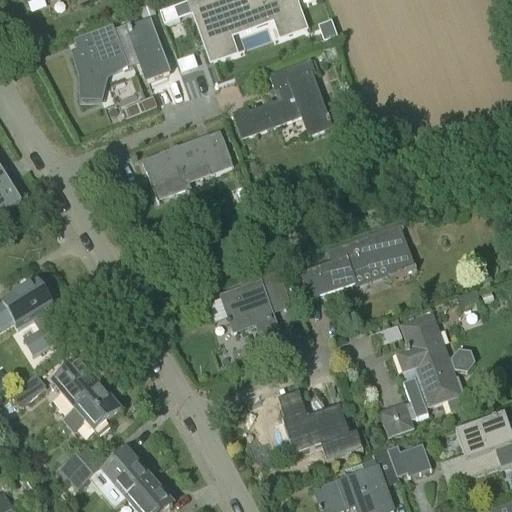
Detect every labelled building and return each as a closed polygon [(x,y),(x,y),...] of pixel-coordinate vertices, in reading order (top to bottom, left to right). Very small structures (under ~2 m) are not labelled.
[(24,0),(28,8),(47,1),(48,3),(55,0),(24,0)] [(162,0),(136,0),(141,11),(163,3),(162,0)] [(204,0),(187,6),(191,19),(192,19),(197,17),(213,63),(233,56),(225,34),(274,16),(282,39),(302,32),(290,0),(204,0)] [(156,18),(153,8),(140,13),(144,22),(156,18)] [(164,29),(180,23),(175,10),(160,16),(164,29)] [(141,66),(149,86),(170,78),(151,25),(130,33),(129,30),(114,36),(113,31),(92,39),(96,48),(73,57),(80,76),(94,70),(98,82),(141,66)] [(182,78),(198,72),(193,60),(178,65),(181,74),(182,78)] [(241,143),(257,137),(302,120),(310,141),(332,132),(312,80),(316,78),(311,64),(269,80),(274,94),(278,93),(282,103),(249,115),(248,112),(233,118),(241,143)] [(143,165),(153,195),(157,205),(190,192),(186,182),(209,174),(211,180),(234,172),(220,137),(143,165)] [(0,171),(0,221),(22,208),(0,171)] [(338,268),(303,280),(311,303),(357,286),(355,282),(383,272),(387,284),(414,275),(399,233),(334,256),(338,268)] [(259,283),(260,287),(221,301),(234,338),(257,329),(262,343),(278,337),(268,308),(286,302),(277,277),(259,283)] [(493,285),(490,277),(478,281),(481,290),(493,285)] [(52,312),(37,287),(0,310),(0,333),(14,325),(18,332),(40,319),(50,335),(35,347),(43,358),(67,340),(48,314),(52,312)] [(461,311),(480,304),(476,294),(457,301),(461,311)] [(456,383),(453,376),(455,376),(467,378),(475,368),(471,356),(458,354),(450,364),(449,364),(432,318),(401,330),(409,352),(406,353),(406,355),(396,358),(403,377),(406,376),(409,386),(403,388),(411,408),(405,410),(405,409),(380,418),(389,442),(413,433),(410,426),(428,419),(426,413),(448,405),(452,417),(481,407),(476,395),(464,400),(458,383),(456,383)] [(54,388),(75,413),(99,392),(78,368),(54,388)] [(36,380),(13,400),(21,410),(45,391),(36,380)] [(99,392),(75,413),(62,425),(74,439),(87,428),(99,442),(110,433),(106,429),(120,417),(99,392)] [(300,399),(278,406),(285,424),(283,425),(295,460),(350,441),(340,412),(308,423),(300,399)] [(466,460),(442,468),(450,489),(503,471),(503,473),(511,469),(511,433),(507,419),(458,437),(466,460)] [(398,451),(388,455),(396,479),(397,482),(408,478),(409,482),(431,474),(422,450),(400,458),(398,451)] [(69,484),(95,462),(86,451),(60,473),(69,484)] [(392,511),(382,484),(396,479),(388,455),(387,454),(373,459),(374,463),(342,474),(346,483),(315,494),(320,511),(352,511),(355,511),(392,511)] [(104,477),(127,504),(150,484),(127,457),(104,477)] [(95,462),(69,484),(77,493),(103,471),(95,462)] [(170,511),(172,510),(150,484),(127,504),(133,511),(170,511)] [(0,501),(0,511),(12,511),(4,499),(0,501)]
